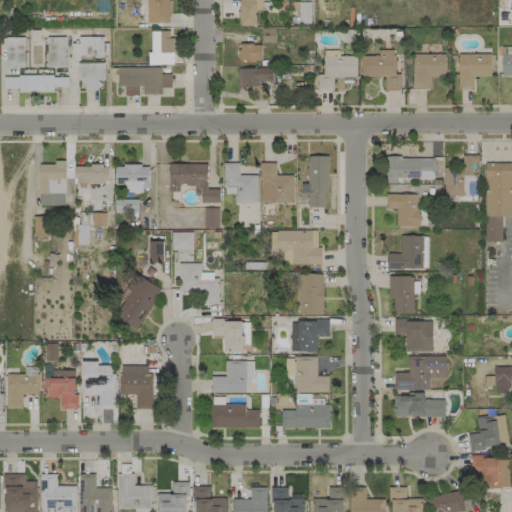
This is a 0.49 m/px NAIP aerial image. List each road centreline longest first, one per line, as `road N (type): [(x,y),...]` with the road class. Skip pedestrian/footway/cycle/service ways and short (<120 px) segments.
road 1 (residential): [(0,125),(511,122)]
road 2 (residential): [(0,441),(156,441),(225,455),(429,454)]
road 3 (residential): [(354,124),(362,455)]
road 4 (residential): [(201,0),(202,124)]
